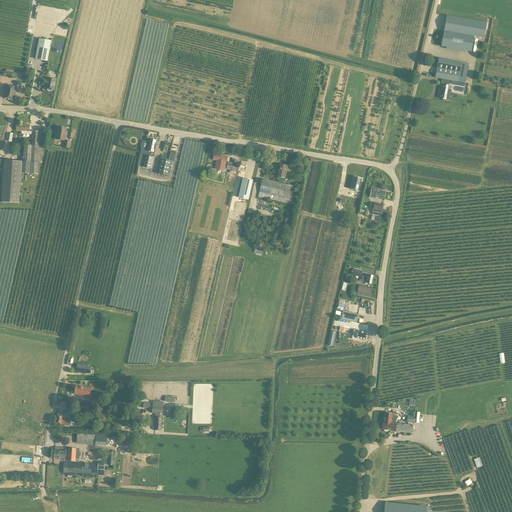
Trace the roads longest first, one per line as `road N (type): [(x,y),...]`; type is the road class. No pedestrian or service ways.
road 1 (unclassified): [(42,487),(48,416),(119,122)]
road 2 (unclassified): [(358,511),(396,200),(388,171)]
road 3 (unclassified): [(119,122),(388,171)]
road 4 (unclassified): [(388,171),(436,0)]
road 5 (unclassified): [(0,108),(119,122)]
